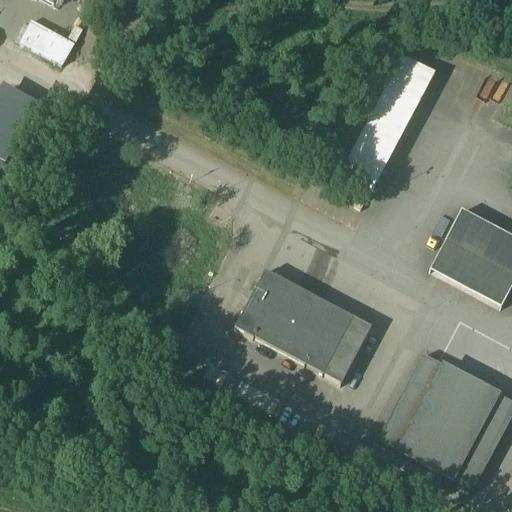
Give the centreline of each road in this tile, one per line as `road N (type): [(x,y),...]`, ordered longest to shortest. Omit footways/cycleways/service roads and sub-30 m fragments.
road 1 (unknown): [(267,202),(218,321),(243,357),(300,392),(330,405),(365,394),(427,295)]
road 2 (unknown): [(511,194),(479,177),(429,177),(372,263)]
